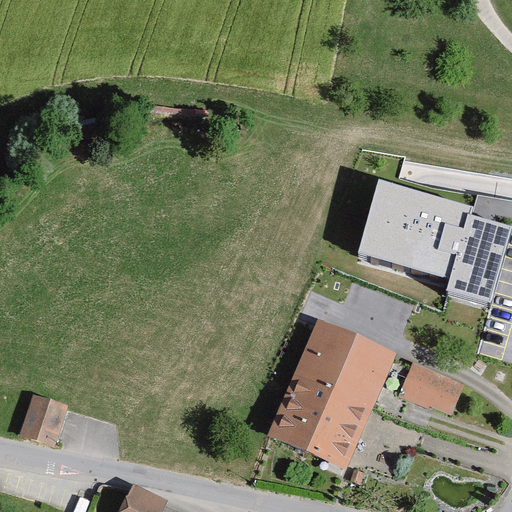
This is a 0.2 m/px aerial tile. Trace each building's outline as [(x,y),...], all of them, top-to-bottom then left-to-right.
[(453,279),(449,292),(489,303),(511,227),(470,216),(472,206),(379,180),(359,253),(453,279)] [(390,356),(321,326),(275,432),(344,462),(390,356)] [(462,388),(416,368),(405,394),(451,413),(462,388)] [(66,405),(28,394),(17,434),(55,445),(66,405)] [(147,511),(153,496),(119,483),(106,511),(147,511)]
